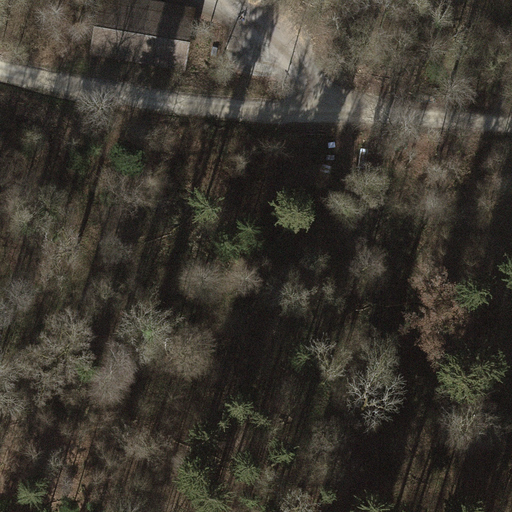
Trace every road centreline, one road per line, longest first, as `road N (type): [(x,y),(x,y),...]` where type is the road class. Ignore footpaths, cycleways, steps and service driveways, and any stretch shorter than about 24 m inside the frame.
road 1 (track): [(0,69),(221,111),(342,117)]
road 2 (track): [(342,117),(511,126)]
road 3 (track): [(342,117),(226,0)]
